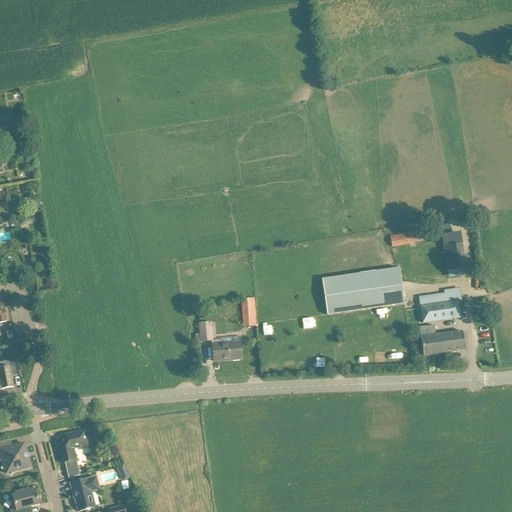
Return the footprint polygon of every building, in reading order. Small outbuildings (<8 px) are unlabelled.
[(0,117),(0,126),(8,125),(7,116),(0,117)] [(8,125),(0,126),(0,135),(10,134),(8,125)] [(425,229),(389,237),(392,248),(428,240),(425,229)] [(463,243),(442,246),(445,271),(466,268),(463,243)] [(322,279),(327,315),(404,304),(399,268),(322,279)] [(47,283),(45,283),(46,291),(57,289),(56,282),(47,283)] [(459,311),(467,310),(465,300),(461,301),(460,292),(419,298),(420,306),(422,323),(460,318),(459,311)] [(244,327),(255,326),(253,298),(241,299),(244,327)] [(383,310),(372,310),(372,319),(383,319),(383,310)] [(201,342),(212,341),(210,323),(200,324),(201,342)] [(419,328),(423,356),(465,350),(462,332),(435,335),(434,326),(419,328)] [(212,344),(213,361),(241,359),(239,342),(212,344)] [(9,355),(18,353),(16,343),(7,345),(9,355)] [(409,361),(409,351),(398,351),(398,361),(409,361)] [(374,353),(362,354),(362,362),(374,362),(374,353)] [(327,357),(313,358),(313,368),(327,368),(327,357)] [(266,367),(275,368),(276,360),(266,359),(266,367)] [(0,369),(0,380),(2,389),(13,387),(11,374),(16,373),(14,360),(7,361),(9,368),(0,369)] [(393,410),(374,410),(374,435),(393,435),(393,410)] [(85,430),(68,434),(64,435),(57,446),(61,463),(65,462),(68,478),(80,476),(78,468),(74,469),(72,461),(76,460),(74,449),(89,446),(85,430)] [(11,447),(10,440),(0,442),(0,461),(3,461),(4,464),(1,469),(6,472),(6,474),(30,468),(24,444),(11,447)] [(96,477),(88,479),(87,479),(70,483),(73,498),(75,498),(78,511),(95,507),(90,490),(99,487),(96,477)] [(14,493),(15,495),(12,495),(12,496),(9,501),(13,503),(14,503),(15,509),(10,510),(9,511),(27,511),(27,508),(40,505),(36,489),(30,491),(29,489),(14,493)]
